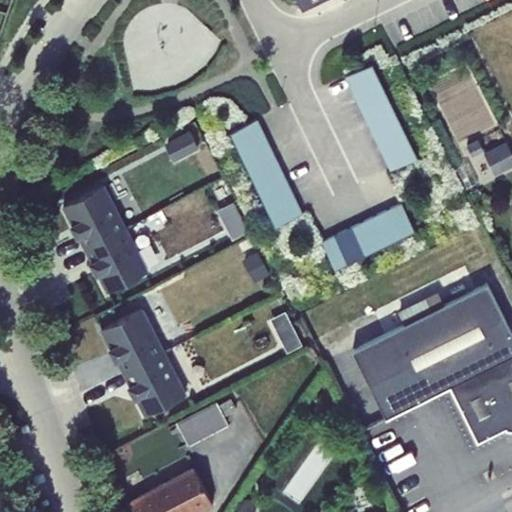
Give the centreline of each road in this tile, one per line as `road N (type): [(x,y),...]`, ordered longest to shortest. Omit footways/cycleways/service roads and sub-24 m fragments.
road 1 (residential): [(75,511),(24,356)]
road 2 (residential): [(287,47),(346,185)]
road 3 (residential): [(23,101),(88,0)]
